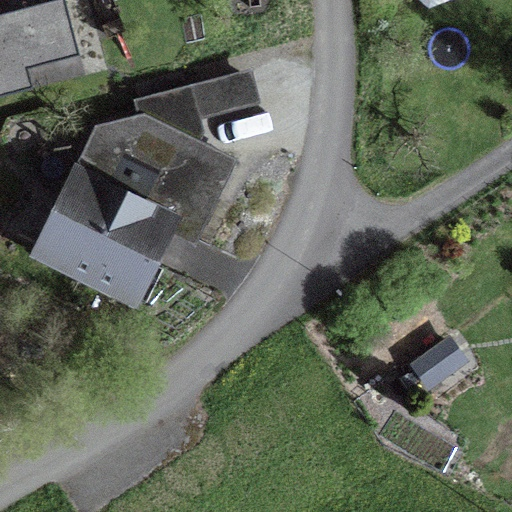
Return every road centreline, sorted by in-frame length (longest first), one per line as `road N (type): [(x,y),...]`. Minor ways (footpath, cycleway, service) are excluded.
road 1 (residential): [(0,490),(190,390),(296,277),(329,209),(329,0)]
road 2 (track): [(329,209),(394,227),(511,150)]
